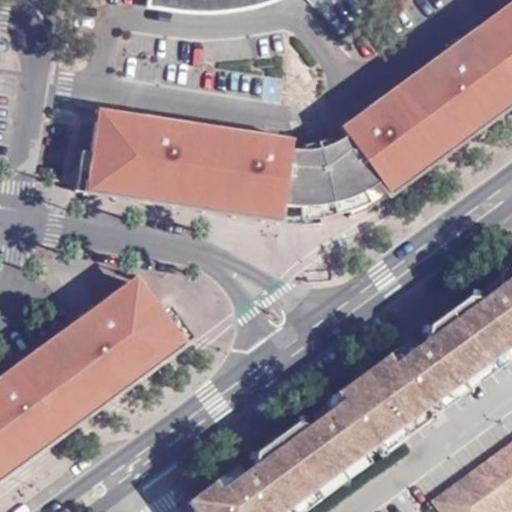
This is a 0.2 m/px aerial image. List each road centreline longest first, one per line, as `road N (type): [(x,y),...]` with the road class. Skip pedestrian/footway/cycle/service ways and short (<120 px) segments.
road 1 (residential): [(30,73),(282,109),(321,107),(470,0)]
road 2 (residential): [(268,347),(43,511)]
road 3 (residential): [(511,171),(309,317)]
road 4 (residential): [(90,511),(282,369)]
road 5 (residential): [(329,337),(511,203)]
road 6 (residential): [(195,253),(10,221)]
road 7 (residential): [(30,73),(10,221)]
road 8 (residential): [(309,317),(231,259),(195,253)]
road 9 (residential): [(195,253),(239,292),(268,347)]
